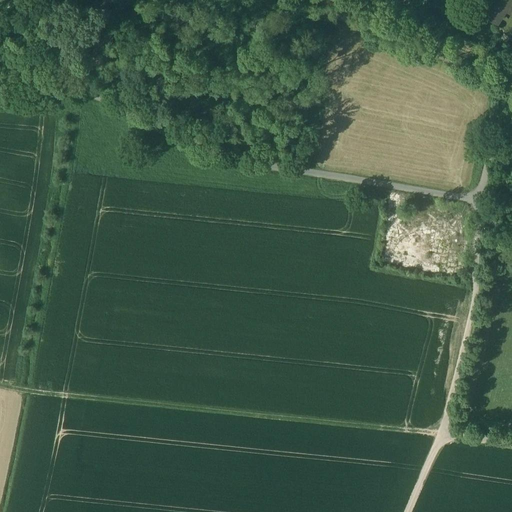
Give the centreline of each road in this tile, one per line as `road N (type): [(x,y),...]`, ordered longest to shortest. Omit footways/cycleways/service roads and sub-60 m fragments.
road 1 (residential): [(0,92),(85,93),(251,165),(476,199)]
road 2 (track): [(441,434),(0,387)]
road 3 (residential): [(476,199),(476,282),(441,434),(511,444)]
road 4 (residential): [(511,79),(476,199)]
